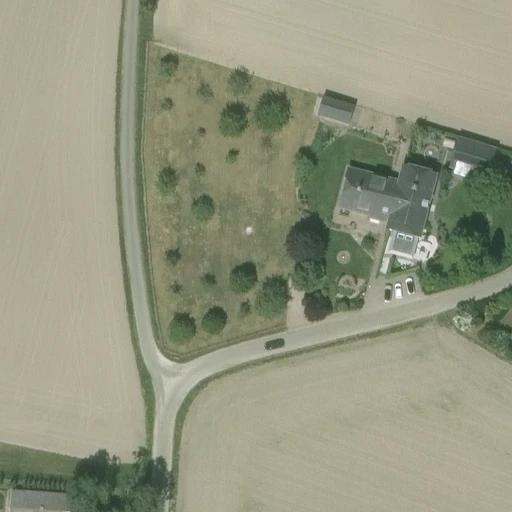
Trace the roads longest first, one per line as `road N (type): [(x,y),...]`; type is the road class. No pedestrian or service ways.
road 1 (unclassified): [(171,386),(150,357),(129,216),(134,0)]
road 2 (unclassified): [(511,276),(222,358),(171,386)]
road 3 (unclassified): [(171,386),(159,511)]
